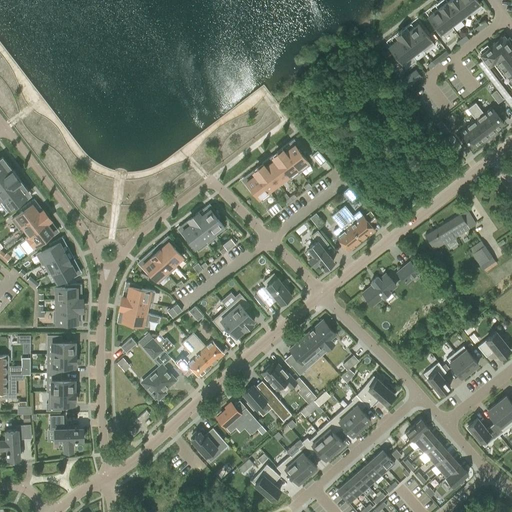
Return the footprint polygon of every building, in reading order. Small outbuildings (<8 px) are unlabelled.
[(448,0),(447,1),(461,20),(470,13),(472,15),(460,0),(448,0)] [(460,0),(472,15),(482,7),(476,0),(460,0)] [(437,8),(453,29),(452,27),(461,20),(447,1),(437,8)] [(428,17),(443,37),(453,29),(437,8),(437,9),(428,17)] [(408,31),(423,51),(433,44),(418,24),(408,31)] [(398,38),(416,61),(412,55),(420,48),(423,52),(424,52),(408,31),(398,38)] [(480,54),(489,66),(495,60),(511,82),(511,94),(511,95),(511,96),(511,46),(503,35),(490,46),(480,54)] [(406,69),(416,61),(398,38),(398,39),(389,46),(406,69)] [(416,69),(401,80),(407,87),(415,80),(420,76),(421,76),(416,69)] [(491,94),(498,103),(503,99),(496,90),(491,94)] [(475,102),(467,108),(476,120),(488,135),(494,131),(503,124),(491,108),(484,114),(475,102)] [(475,120),(460,131),(472,147),(482,140),(488,135),(476,120),(467,108),(467,109),(475,120)] [(436,124),(443,133),(448,129),(441,120),(436,124)] [(294,144),(285,152),(300,172),(310,165),(302,155),(294,144)] [(317,151),(311,156),(320,165),(326,160),(317,151)] [(285,152),(275,159),(290,179),(300,172),(285,152)] [(275,159),(265,167),(280,186),(289,178),(290,180),(290,179),(275,159)] [(280,186),(265,167),(256,174),(271,194),(268,190),(278,183),(279,186),(280,186)] [(0,173),(0,187),(12,178),(5,169),(0,173)] [(256,174),(246,182),(254,192),(261,202),(271,194),(256,174)] [(0,202),(19,188),(12,178),(0,187),(0,202)] [(357,197),(349,187),(343,192),(352,202),(357,197)] [(19,188),(0,202),(0,204),(6,212),(26,197),(19,188)] [(277,202),(266,210),(271,216),(282,208),(277,202)] [(11,220),(18,229),(39,213),(31,204),(11,220)] [(344,206),(338,211),(360,239),(373,229),(370,225),(377,219),(369,210),(362,216),(358,211),(352,216),(344,206)] [(200,216),(216,237),(216,236),(215,235),(224,228),(210,209),(200,216)] [(466,209),(424,234),(433,249),(442,243),(443,242),(444,244),(454,238),(453,236),(475,223),(466,209)] [(347,250),(360,239),(338,211),(331,216),(339,226),(333,231),(337,236),(336,236),(347,250)] [(25,238),(46,222),(39,213),(18,229),(19,229),(22,226),(29,235),(25,238)] [(315,213),(309,217),(318,228),(324,223),(315,213)] [(216,237),(200,216),(191,223),(207,244),(216,237)] [(46,222),(25,238),(32,248),(53,232),(46,222)] [(207,244),(191,223),(182,231),(197,251),(207,244)] [(328,244),(317,230),(311,235),(316,242),(308,248),(313,255),(309,259),(314,265),(318,262),(320,264),(319,264),(321,266),(323,268),(324,269),(333,261),(322,248),(328,244)] [(230,239),(222,245),(224,247),(226,250),(234,244),(230,239)] [(159,248),(175,267),(176,266),(174,264),(182,256),(168,241),(160,249),(159,248)] [(489,265),(494,262),(481,241),(468,249),(482,270),(484,269),(489,265)] [(42,264),(65,252),(65,251),(64,252),(59,242),(36,254),(42,264)] [(175,267),(159,248),(152,255),(151,256),(167,274),(175,267)] [(49,273),(70,262),(65,252),(42,264),(42,265),(43,264),(49,273)] [(5,254),(2,257),(7,261),(10,257),(6,253),(5,254)] [(167,274),(151,256),(150,256),(151,257),(142,264),(156,280),(158,282),(167,274)] [(410,261),(397,272),(406,283),(419,272),(410,261)] [(71,262),(70,262),(49,273),(49,274),(52,272),(57,283),(75,273),(70,263),(71,262)] [(202,269),(200,266),(197,262),(192,266),(197,273),(202,269)] [(372,284),(362,292),(372,304),(382,295),(383,296),(390,291),(389,290),(396,284),(387,275),(387,274),(386,272),(382,275),(379,278),(378,277),(377,276),(370,281),(372,284)] [(256,292),(265,302),(274,295),(280,303),(282,302),(283,303),(290,298),(289,297),(291,295),(286,289),(288,288),(282,282),(281,283),(276,277),(273,273),(263,282),(266,285),(263,288),(262,287),(256,292)] [(127,297),(152,303),(155,291),(129,286),(127,297)] [(55,287),(55,299),(76,299),(76,287),(55,287)] [(250,306),(241,295),(226,308),(245,329),(252,323),(251,323),(254,320),(245,310),(250,306)] [(152,303),(127,297),(124,309),(150,314),(145,313),(147,302),(152,303)] [(76,299),(55,299),(56,310),(53,310),(53,311),(77,310),(76,299)] [(172,307),(174,311),(177,314),(182,310),(177,304),(172,307)] [(203,315),(194,306),(188,311),(197,320),(203,315)] [(245,329),(226,308),(212,320),(221,331),(227,326),(235,336),(236,336),(238,334),(239,336),(244,331),(243,330),(244,329),(245,329)] [(150,314),(124,309),(122,320),(147,326),(150,314)] [(77,310),(53,311),(53,323),(77,322),(77,310)] [(309,331),(304,335),(317,350),(331,338),(333,337),(329,332),(332,330),(327,323),(324,326),(320,322),(312,328),(310,331),(309,330),(309,331)] [(470,325),(464,330),(468,335),(474,330),(470,325)] [(496,331),(477,346),(486,357),(491,352),(491,351),(493,350),(499,357),(504,354),(510,349),(509,349),(504,343),(504,342),(496,331)] [(211,364),(223,353),(212,340),(205,346),(193,332),(187,337),(211,364)] [(148,333),(138,342),(152,358),(153,357),(163,349),(148,333)] [(159,333),(154,338),(162,348),(168,343),(159,333)] [(47,335),(47,354),(75,354),(74,353),(74,352),(76,352),(76,345),(74,345),(74,342),(61,342),(61,335),(47,335)] [(304,335),(289,349),(298,359),(291,365),(299,374),(307,368),(303,363),(317,350),(304,335)] [(130,336),(120,346),(121,346),(126,352),(136,343),(130,336)] [(199,375),(211,364),(187,337),(181,343),(190,353),(183,358),(199,375)] [(463,345),(454,352),(458,356),(469,370),(478,364),(463,345)] [(454,352),(446,358),(461,377),(465,374),(469,370),(458,356),(454,352)] [(75,354),(47,354),(46,373),(61,373),(61,366),(74,366),(74,363),(75,363),(75,354)] [(8,355),(0,355),(0,373),(23,374),(30,374),(30,360),(25,360),(22,360),(22,366),(8,366),(8,355)] [(348,360),(343,365),(347,369),(352,364),(348,360)] [(438,362),(423,373),(434,387),(435,387),(433,388),(438,395),(445,390),(449,386),(441,375),(446,371),(438,362)] [(264,371),(262,373),(266,377),(270,382),(271,383),(275,387),(276,389),(285,381),(290,387),(296,382),(289,375),(286,371),(285,370),(284,371),(278,364),(275,366),(272,363),(270,365),(269,365),(269,364),(263,370),(264,371)] [(161,364),(149,375),(151,378),(144,385),(155,397),(156,396),(158,398),(165,392),(163,390),(167,386),(167,387),(175,380),(161,364)] [(347,370),(340,376),(346,383),(354,374),(348,369),(347,370)] [(23,374),(0,373),(0,392),(8,392),(8,374),(23,374)] [(46,373),(46,391),(75,392),(75,391),(74,391),(74,389),(75,389),(76,382),(74,382),(74,380),(61,380),(61,373),(46,373)] [(373,375),(356,394),(365,405),(368,408),(376,399),(378,397),(385,403),(389,399),(390,400),(395,395),(387,388),(373,375)] [(288,395),(291,399),(287,403),(295,413),(313,398),(301,384),(288,395)] [(253,385),(243,394),(248,401),(247,402),(253,410),(255,408),(256,409),(265,401),(283,421),(291,414),(268,388),(264,392),(261,389),(259,391),(253,385)] [(75,392),(46,391),(46,392),(48,392),(48,403),(46,403),(46,410),(60,410),(60,404),(74,404),(74,400),(75,392)] [(352,400),(344,407),(361,427),(365,424),(370,419),(367,415),(361,409),(365,405),(356,394),(351,398),(352,400)] [(511,403),(505,395),(496,403),(511,422),(511,421),(511,403)] [(220,410),(215,414),(217,415),(216,416),(225,426),(228,430),(240,420),(250,432),(251,432),(260,424),(244,406),(238,411),(231,403),(230,404),(227,407),(226,407),(221,412),(220,410)] [(496,403),(487,410),(495,421),(491,425),(499,435),(511,424),(511,423),(511,422),(496,403)] [(17,405),(17,414),(31,413),(31,405),(17,405)] [(344,407),(330,419),(338,429),(343,425),(352,435),(353,435),(361,428),(361,427),(344,407)] [(304,408),(300,412),(304,417),(309,413),(304,408)] [(140,421),(149,413),(146,410),(137,418),(140,421)] [(82,428),(71,428),(63,428),(63,415),(49,415),(50,430),(54,430),(55,440),(63,440),(64,448),(72,447),(72,440),(74,440),(77,440),(82,440),(82,428)] [(472,422),(466,427),(471,433),(473,432),(484,447),(499,435),(491,425),(486,429),(477,418),(472,422)] [(291,419),(286,424),(291,429),(296,424),(291,419)] [(330,419),(317,431),(318,432),(334,451),(343,443),(334,432),(338,429),(330,419)] [(420,419),(406,432),(413,440),(427,427),(423,423),(420,419)] [(7,453),(7,458),(19,457),(18,438),(31,438),(30,424),(16,425),(16,430),(5,431),(6,439),(0,439),(0,448),(7,448),(7,450),(6,450),(6,453),(7,453)] [(261,425),(256,429),(261,434),(266,430),(261,425)] [(192,437),(190,439),(193,442),(194,443),(200,449),(198,450),(203,456),(205,455),(206,456),(216,448),(220,452),(228,445),(212,427),(212,428),(213,429),(204,437),(199,431),(197,432),(197,433),(195,431),(191,435),(192,437)] [(427,427),(413,440),(418,446),(432,434),(427,428),(428,428),(427,427)] [(275,434),(273,436),(277,441),(282,436),(278,431),(275,434)] [(307,437),(302,441),(303,443),(311,452),(316,448),(325,459),(334,451),(318,432),(309,440),(307,437)] [(432,434),(418,446),(424,452),(437,440),(436,438),(432,434)] [(437,440),(424,452),(429,459),(443,447),(439,442),(437,440)] [(299,449),(290,456),(307,475),(307,474),(315,467),(316,467),(307,456),(311,452),(303,443),(298,447),(299,449)] [(443,447),(429,459),(435,465),(448,453),(447,451),(443,447)] [(380,452),(375,456),(387,469),(393,464),(394,463),(382,450),(380,452)] [(448,453),(435,465),(440,471),(454,459),(450,455),(448,453)] [(264,454),(258,459),(262,464),(268,458),(264,454)] [(289,455),(276,467),(284,476),(289,472),(298,483),(303,478),(307,475),(290,456),(289,455)] [(375,456),(369,461),(381,475),(387,469),(375,456)] [(454,459),(440,471),(446,478),(460,465),(460,464),(459,465),(454,459)] [(364,465),(362,467),(374,480),(381,475),(369,461),(364,465)] [(266,463),(251,481),(265,494),(264,495),(270,500),(276,494),(280,489),(273,483),(275,481),(280,476),(266,463)] [(460,465),(446,478),(453,486),(467,473),(464,469),(460,465)] [(361,469),(356,472),(368,486),(374,480),(362,467),(361,469)] [(356,472),(350,478),(362,491),(368,486),(356,472)] [(346,482),(344,484),(355,497),(362,491),(350,478),(346,482)] [(342,485),(337,489),(342,496),(349,503),(349,502),(355,497),(344,484),(342,485)]
